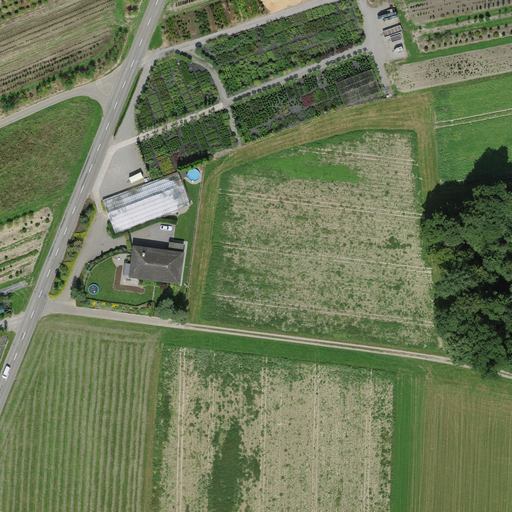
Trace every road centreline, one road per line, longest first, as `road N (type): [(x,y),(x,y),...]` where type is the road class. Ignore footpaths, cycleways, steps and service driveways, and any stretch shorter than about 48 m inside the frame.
road 1 (track): [(61,309),(511,376)]
road 2 (tertiary): [(0,396),(159,0)]
road 3 (track): [(133,65),(328,0)]
